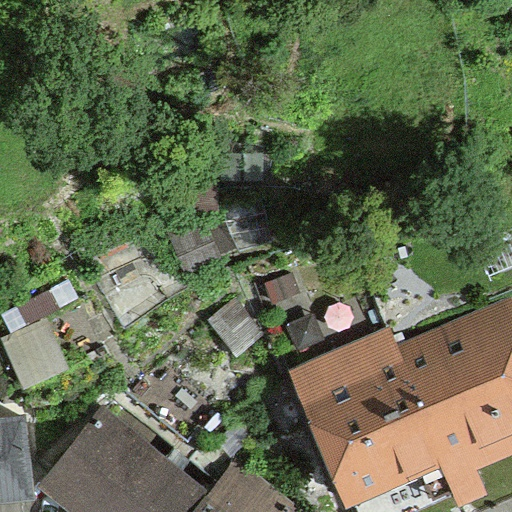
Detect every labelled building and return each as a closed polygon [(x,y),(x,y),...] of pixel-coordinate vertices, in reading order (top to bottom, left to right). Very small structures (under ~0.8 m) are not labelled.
[(181,272),(213,258),(200,227),(168,241),(181,272)] [(233,352),(256,334),(231,302),(208,321),(233,352)] [(460,445),(511,422),(511,325),(507,314),(395,361),(435,455),(453,496),(477,486),(460,445)] [(0,341),(20,386),(58,369),(38,324),(0,339),(0,341)] [(344,494),(435,455),(395,361),(386,341),(296,379),(344,494)] [(94,415),(41,479),(81,511),(188,511),(199,499),(94,415)] [(0,495),(26,493),(17,418),(0,419),(0,495)] [(291,511),(229,462),(199,499),(188,511),(291,511)]
